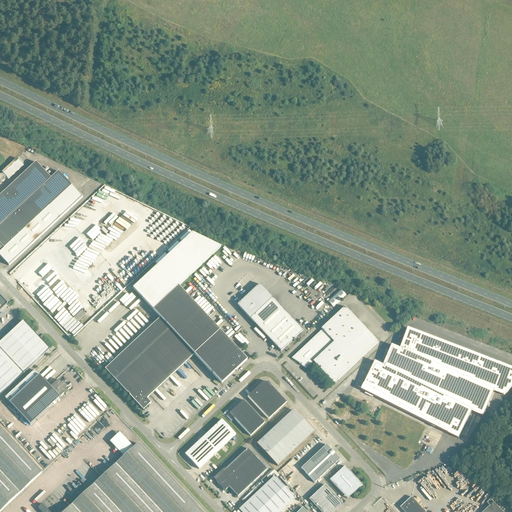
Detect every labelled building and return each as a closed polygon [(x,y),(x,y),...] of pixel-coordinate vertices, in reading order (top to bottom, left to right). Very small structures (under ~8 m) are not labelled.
[(17,159),(2,172),(8,179),(23,166),(17,159)] [(0,256),(9,266),(82,197),(58,171),(51,178),(36,162),(0,195),(0,256)] [(109,201),(102,208),(116,224),(109,231),(110,232),(106,236),(103,239),(107,243),(114,236),(113,235),(120,229),(118,226),(122,222),(117,216),(116,217),(110,210),(114,207),(109,201)] [(194,354),(221,384),(225,380),(247,360),(182,290),(179,287),(221,247),(192,233),(137,284),(133,288),(160,318),(194,354)] [(92,253),(85,260),(88,262),(94,256),(92,253)] [(69,267),(62,273),(75,290),(80,286),(79,285),(82,283),(81,281),(78,283),(75,280),(77,278),(69,267)] [(107,284),(117,295),(123,289),(134,279),(132,277),(135,274),(130,270),(128,272),(124,269),(107,284)] [(250,319),(272,298),(259,284),(237,305),(250,319)] [(341,290),(328,302),(333,307),(346,295),(341,290)] [(0,395),(50,349),(38,337),(34,333),(23,321),(0,342),(0,310),(7,304),(0,296),(0,395)] [(250,319),(281,352),(303,331),(272,298),(250,319)] [(313,362),(328,376),(335,383),(378,342),(345,307),(321,329),(322,330),(292,358),(299,363),(300,362),(302,364),(301,365),(306,368),(313,362)] [(121,348),(144,327),(139,321),(140,320),(136,316),(118,333),(115,331),(110,336),(121,348)] [(147,399),(194,354),(160,318),(153,325),(151,322),(114,357),(116,359),(105,369),(127,393),(128,393),(130,395),(129,395),(130,397),(130,396),(139,406),(143,410),(151,403),(148,400),(147,399)] [(364,384),(361,390),(449,434),(459,439),(459,438),(472,412),(476,414),(483,417),(483,416),(494,392),(495,392),(502,374),(505,366),(498,363),(499,362),(482,355),(481,357),(409,329),(409,328),(408,328),(400,349),(394,346),(393,346),(393,345),(392,345),(383,366),(376,362),(376,361),(364,384)] [(105,343),(104,345),(114,354),(115,352),(105,343)] [(506,381),(499,394),(504,396),(504,395),(503,395),(511,386),(511,369),(510,373),(506,381)] [(39,375),(34,370),(5,398),(9,403),(30,425),(60,398),(60,397),(65,393),(66,395),(69,392),(67,391),(70,388),(71,387),(70,387),(70,388),(68,386),(67,387),(63,382),(61,383),(58,380),(50,387),(50,386),(49,386),(39,375)] [(248,396),(247,397),(268,419),(287,402),(279,394),(279,395),(276,392),(276,391),(268,383),(268,382),(262,382),(262,383),(251,393),(251,394),(248,396)] [(344,389),(330,405),(349,420),(346,424),(402,470),(417,452),(430,461),(449,434),(361,390),(364,384),(359,382),(351,395),(344,389)] [(240,403),(229,414),(250,436),(265,423),(264,422),(264,423),(261,420),(261,419),(244,400),(243,401),(240,403)] [(314,432),(297,414),(293,410),(257,444),(277,466),(314,432)] [(222,420),(207,434),(185,454),(199,469),(236,435),(222,420)] [(0,511),(42,473),(0,427),(0,511)] [(64,511),(180,511),(192,502),(137,443),(64,511)] [(340,459),(326,445),(301,468),(314,483),(340,459)] [(215,477),(213,479),(216,482),(217,482),(225,491),(229,487),(238,497),(267,469),(248,449),(225,470),(224,469),(225,469),(224,468),(215,477),(215,476),(215,477)] [(345,466),(330,480),(344,495),(348,491),(351,495),(357,489),(362,485),(345,466)] [(280,511),(294,499),(274,477),(239,510),(241,511),(280,511)] [(309,500),(320,511),(334,511),(343,504),(325,485),(309,500)] [(425,511),(412,497),(400,508),(401,508),(404,511),(425,511)] [(201,511),(192,502),(180,511),(201,511)] [(502,511),(494,503),(484,511),(502,511)]
